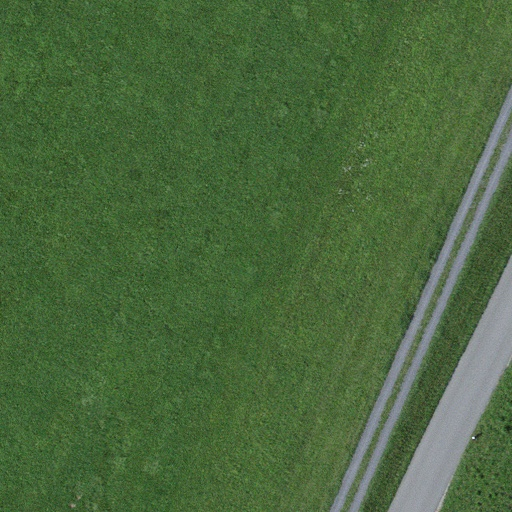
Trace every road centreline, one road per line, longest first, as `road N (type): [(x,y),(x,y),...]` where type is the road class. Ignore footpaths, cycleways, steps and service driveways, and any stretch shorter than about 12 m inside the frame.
road 1 (track): [(511,132),(352,511)]
road 2 (residential): [(511,318),(420,511)]
